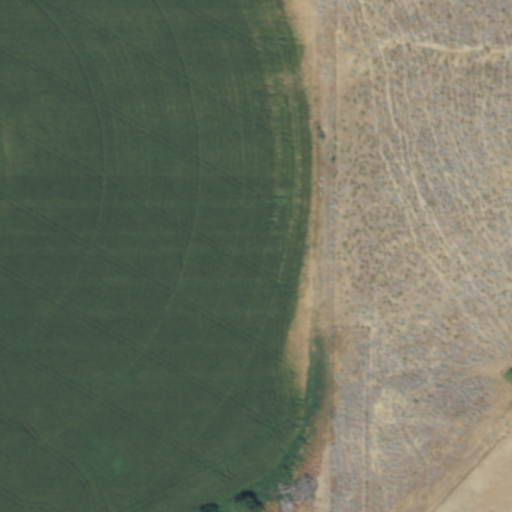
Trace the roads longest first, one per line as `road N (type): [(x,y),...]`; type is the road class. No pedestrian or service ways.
road 1 (track): [(323,511),(324,351),(311,335),(0,338)]
road 2 (track): [(311,335),(326,299),(327,0)]
